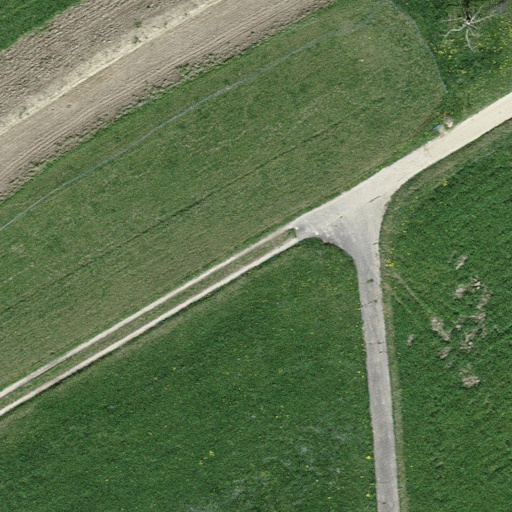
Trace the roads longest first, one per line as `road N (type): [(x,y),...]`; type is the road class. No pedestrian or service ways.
road 1 (track): [(0,409),(511,108)]
road 2 (track): [(384,511),(362,197)]
